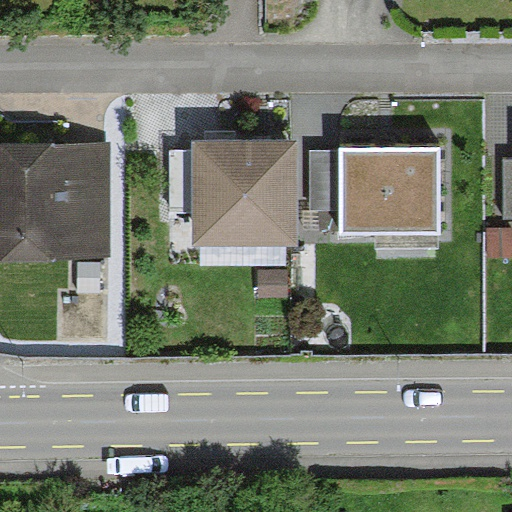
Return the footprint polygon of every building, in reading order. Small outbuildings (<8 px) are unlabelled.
[(195,138),(195,154),(194,211),(194,244),(297,245),(298,139),(195,138)] [(109,139),(0,141),(0,259),(111,257),(109,139)] [(344,144),(344,154),(344,214),(343,230),(437,231),(438,144),(344,144)] [(194,211),(195,154),(172,154),(172,211),(194,211)] [(344,214),(344,154),(311,154),(312,214),(344,214)] [(511,253),(511,226),(487,226),(487,253),(511,253)] [(287,295),(287,270),(257,270),(258,296),(287,295)]
